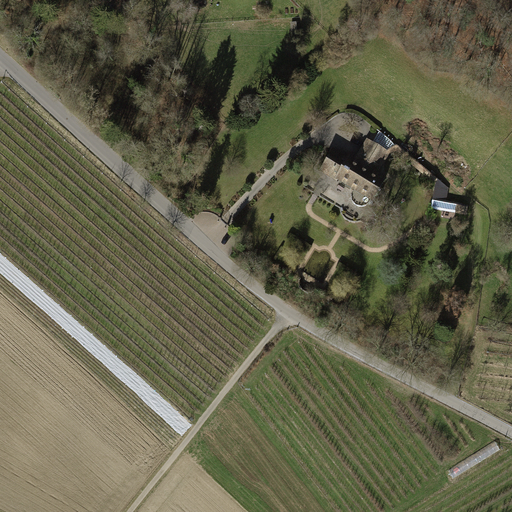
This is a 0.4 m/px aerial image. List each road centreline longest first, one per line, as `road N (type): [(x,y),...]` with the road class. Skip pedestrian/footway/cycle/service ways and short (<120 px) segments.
road 1 (residential): [(0,57),(288,311),(511,432)]
road 2 (track): [(130,511),(288,311)]
